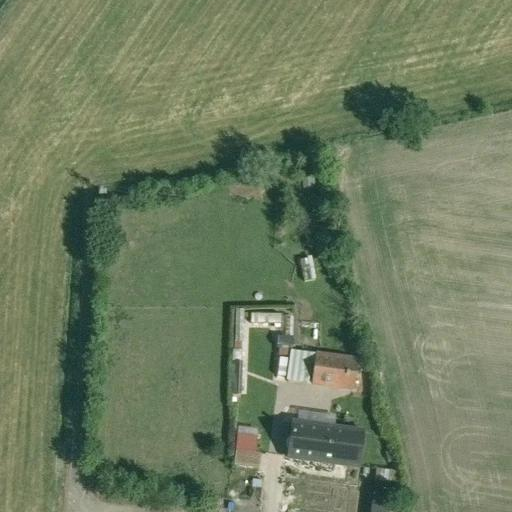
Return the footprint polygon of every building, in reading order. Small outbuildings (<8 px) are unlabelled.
[(243,314),(236,314),(235,348),(243,349),(243,314)] [(280,315),(251,315),(251,325),(280,325),(280,315)] [(293,338),(278,337),(277,349),(292,350),(293,338)] [(313,355),(291,352),(287,382),(309,385),(313,355)] [(358,360),(318,355),(314,385),(354,390),(358,360)] [(364,432),(292,422),(287,458),(359,468),(364,432)] [(257,438),(237,436),(235,450),(255,453),(257,438)] [(233,465),(258,468),(260,453),(255,453),(235,450),(233,465)] [(263,481),(253,480),(252,488),(262,490),(263,481)] [(261,499),(262,490),(252,488),(251,498),(261,499)]
